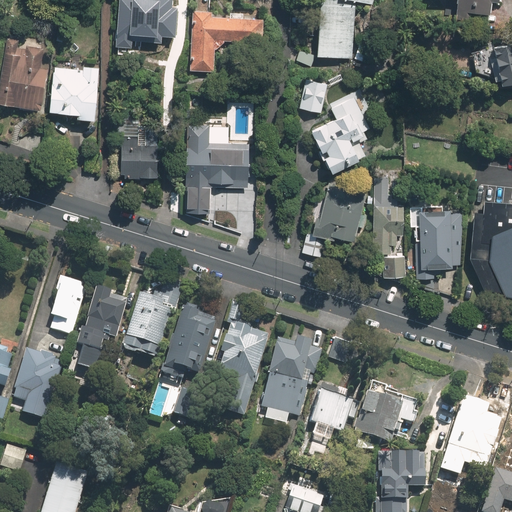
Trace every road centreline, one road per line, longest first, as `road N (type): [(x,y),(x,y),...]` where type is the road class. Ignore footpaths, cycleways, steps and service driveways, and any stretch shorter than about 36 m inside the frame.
road 1 (secondary): [(0,190),(272,275)]
road 2 (residential): [(279,0),(272,275)]
road 3 (secondary): [(272,275),(511,351)]
